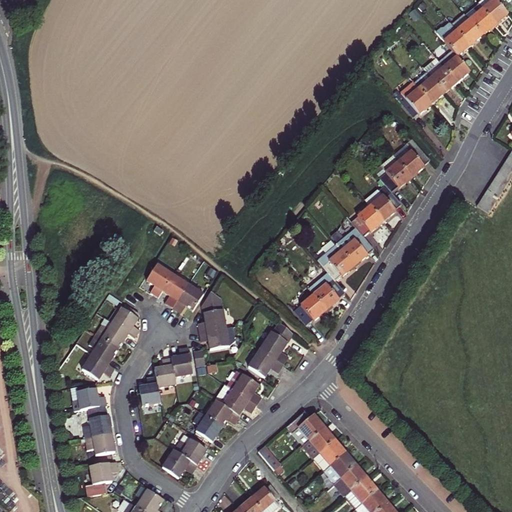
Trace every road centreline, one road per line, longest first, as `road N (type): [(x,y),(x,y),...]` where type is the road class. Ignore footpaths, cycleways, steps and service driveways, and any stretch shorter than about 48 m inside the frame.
road 1 (residential): [(317,381),(511,74)]
road 2 (tertiary): [(5,85),(11,278),(41,427)]
road 3 (tertiary): [(41,427),(5,85)]
road 4 (residential): [(197,507),(142,471),(130,453),(122,391),(158,328)]
road 5 (residential): [(317,381),(442,511)]
road 6 (residential): [(197,507),(230,458),(317,381)]
